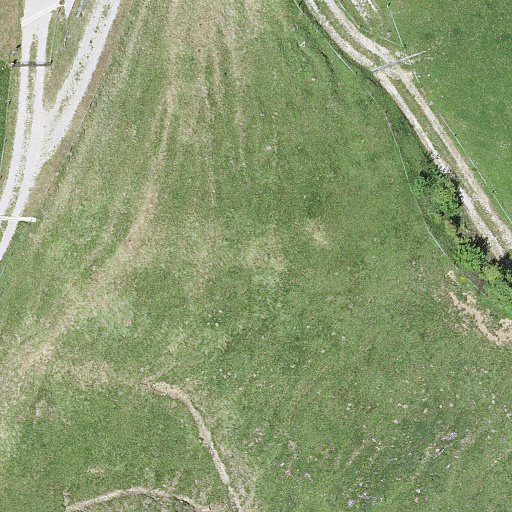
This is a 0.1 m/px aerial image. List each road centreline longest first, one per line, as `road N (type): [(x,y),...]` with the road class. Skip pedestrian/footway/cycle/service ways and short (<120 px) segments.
road 1 (track): [(316,0),(391,72),(511,255)]
road 2 (track): [(0,234),(25,157),(38,0)]
road 3 (track): [(25,157),(72,90),(109,0)]
